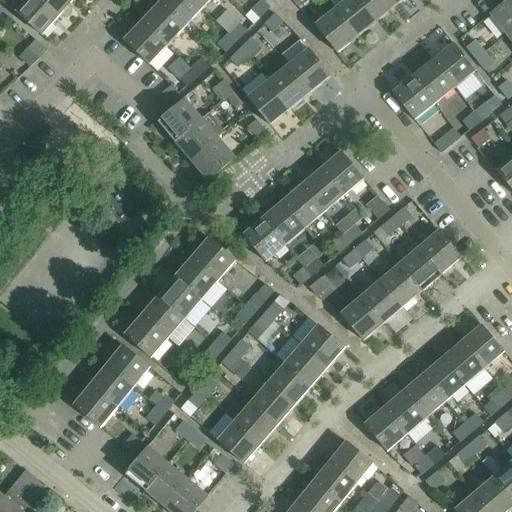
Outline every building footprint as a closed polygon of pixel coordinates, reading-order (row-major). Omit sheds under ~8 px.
[(59,17),(40,0),(27,0),(16,13),(42,36),(59,17)] [(74,0),(40,0),(59,17),(74,0)] [(202,10),(191,0),(162,0),(159,4),(184,28),(202,10)] [(211,0),(191,0),(202,10),(211,0)] [(270,8),(262,0),(251,11),(259,19),(270,8)] [(359,0),(346,0),(335,9),(357,37),(377,21),(359,0)] [(392,0),(359,0),(377,21),(396,5),(392,0)] [(511,0),(508,0),(490,15),(506,35),(511,30),(511,0)] [(184,28),(159,4),(141,23),(167,47),(184,28)] [(10,17),(0,9),(0,24),(2,26),(10,17)] [(335,9),(315,26),(337,53),(357,37),(335,9)] [(283,22),(275,14),(264,25),(272,33),(283,22)] [(167,47),(141,23),(124,41),(149,66),(167,47)] [(228,34),(237,42),(247,32),(238,23),(228,34)] [(237,42),(228,34),(217,45),(225,54),(237,42)] [(248,57),(248,58),(259,47),(251,38),(229,60),(240,49),(248,57)] [(475,60),(485,52),(475,40),(465,48),(475,60)] [(39,59),(47,51),(35,41),(28,49),(39,59)] [(475,72),(453,45),(433,61),(455,89),(475,72)] [(237,69),(248,58),(248,57),(240,49),(229,60),(237,69)] [(308,50),(288,66),(310,94),(330,77),(308,50)] [(494,65),(485,52),(475,60),(485,72),(494,65)] [(190,69),(199,77),(210,68),(202,58),(190,69)] [(455,89),(433,61),(413,77),(435,105),(455,89)] [(288,66),(268,82),(290,110),(310,94),(288,66)] [(199,77),(190,69),(178,79),(186,88),(199,77)] [(435,105),(413,77),(392,93),(415,121),(435,105)] [(224,100),(233,92),(224,80),(214,88),(224,100)] [(511,86),(507,81),(498,88),(507,100),(511,96),(511,86)] [(290,110),(268,82),(248,98),(270,126),(290,110)] [(176,96),(170,87),(160,96),(166,104),(176,96)] [(486,102),(473,112),(481,122),(502,105),(494,96),(486,103),(486,102)] [(184,100),(182,102),(157,122),(174,143),(201,120),(184,100)] [(511,122),(511,109),(510,107),(499,117),(507,126),(511,122)] [(481,122),(473,112),(461,122),(469,132),(481,122)] [(242,118),(224,123),(231,146),(241,142),(237,131),(245,128),(242,118)] [(218,139),(201,120),(174,143),(191,162),(218,139)] [(256,140),(265,133),(255,121),(247,128),(256,140)] [(454,129),(434,145),(441,154),(460,138),(454,129)] [(483,130),(471,140),(478,148),(490,139),(483,130)] [(235,159),(218,139),(191,162),(207,182),(235,159)] [(363,180),(341,153),(320,170),(343,197),(363,180)] [(511,157),(496,170),(511,190),(511,157)] [(343,197),(320,170),(301,186),(324,213),(343,197)] [(385,177),(377,183),(389,201),(398,195),(385,177)] [(324,213),(301,186),(282,202),(305,229),(324,213)] [(305,229),(282,202),(263,219),(286,246),(305,229)] [(389,210),(382,202),(370,212),(378,220),(389,210)] [(404,208),(394,216),(393,218),(400,226),(411,217),(404,208)] [(335,226),(343,235),(351,244),(362,235),(354,225),(352,226),(345,218),(335,226)] [(400,226),(393,218),(380,228),(388,237),(400,226)] [(263,219),(243,236),(266,263),(286,246),(263,219)] [(438,232),(419,248),(441,275),(461,259),(438,232)] [(351,244),(343,235),(331,244),(339,254),(351,244)] [(208,239),(192,258),(218,282),(235,262),(208,239)] [(354,251),(361,260),(373,250),(366,241),(354,251)] [(441,275),(419,248),(399,265),(422,292),(441,275)] [(361,260),(354,251),(342,261),(350,270),(354,266),(358,271),(365,265),(361,260)] [(316,257),(304,267),(312,277),(324,267),(316,257)] [(192,258),(175,278),(201,301),(218,282),(192,258)] [(399,265),(380,281),(402,308),(422,292),(399,265)] [(312,277),(304,267),(292,277),(300,287),(312,277)] [(175,278),(158,297),(184,320),(201,301),(175,278)] [(321,279),(309,289),(317,297),(328,287),(321,279)] [(380,281),(361,298),(383,325),(402,308),(380,281)] [(264,285),(246,306),(255,314),(273,293),(264,285)] [(158,297),(141,316),(168,340),(184,320),(158,297)] [(383,325),(361,298),(341,315),(363,342),(383,325)] [(264,314),(273,322),(283,310),(274,303),(264,314)] [(255,314),(246,306),(235,318),(244,326),(255,314)] [(273,322),(264,314),(248,333),(257,341),(267,330),(272,334),(279,327),(273,322)] [(168,340),(141,316),(124,336),(151,359),(168,340)] [(345,349),(318,326),(301,346),(327,369),(345,349)] [(504,353),(481,326),(461,343),(484,370),(504,353)] [(223,332),(212,344),(222,352),(232,341),(223,332)] [(241,340),(231,352),(240,360),(250,349),(241,340)] [(484,370),(461,343),(442,359),(465,386),(484,370)] [(222,352),(212,344),(202,356),(212,364),(222,352)] [(122,346),(106,366),(133,389),(150,369),(122,346)] [(327,369),(301,346),(284,365),(311,388),(327,369)] [(240,360),(231,352),(220,363),(230,372),(240,360)] [(465,386),(442,359),(423,376),(445,403),(465,386)] [(311,388),(284,365),(268,384),(294,407),(311,388)] [(133,389),(106,366),(90,386),(117,409),(133,389)] [(198,379),(189,371),(178,383),(188,391),(198,379)] [(423,376),(403,392),(426,419),(445,403),(423,376)] [(197,390),(207,398),(217,386),(208,378),(197,390)] [(511,383),(502,392),(510,401),(511,399),(511,383)] [(294,407),(268,384),(251,403),(278,426),(294,407)] [(117,409),(90,386),(73,406),(100,429),(117,409)] [(207,398),(197,390),(188,402),(197,410),(207,398)] [(147,401),(155,408),(164,416),(175,403),(165,395),(161,395),(161,396),(156,392),(147,401)] [(426,419),(403,392),(384,408),(407,435),(426,419)] [(510,401),(502,392),(483,408),(490,417),(510,401)] [(251,403),(234,422),(261,446),(278,426),(251,403)] [(164,416),(155,408),(145,419),(155,427),(164,416)] [(384,408),(364,425),(387,452),(407,435),(384,408)] [(511,424),(511,420),(506,413),(494,423),(502,433),(511,424)] [(188,442),(196,433),(174,414),(166,423),(188,442)] [(464,424),(472,434),(483,424),(476,414),(464,424)] [(261,446),(234,422),(217,442),(244,465),(261,446)] [(472,434),(464,424),(452,434),(460,444),(472,434)] [(196,433),(188,442),(198,451),(206,442),(196,433)] [(123,447),(132,454),(141,442),(133,435),(123,447)] [(467,446),(475,456),(487,446),(479,436),(467,446)] [(346,442),(330,462),(357,485),(373,465),(346,442)] [(475,456),(467,446),(455,456),(463,465),(475,456)] [(425,457),(433,466),(445,456),(437,447),(425,457)] [(145,491),(168,465),(147,448),(125,475),(145,491)] [(226,474),(233,466),(221,456),(214,465),(226,474)] [(433,466),(425,457),(413,466),(421,476),(433,466)] [(511,461),(493,478),(511,499),(511,461)] [(330,462),(313,482),(341,504),(357,485),(330,462)] [(188,481),(168,465),(145,491),(165,508),(188,481)] [(4,498),(0,494),(0,511),(7,511),(35,479),(25,471),(4,498)] [(437,473),(425,483),(432,491),(444,481),(437,473)] [(507,511),(511,508),(511,499),(493,478),(474,494),(489,511),(507,511)] [(35,479),(7,511),(22,511),(44,486),(35,479)] [(188,481),(165,508),(169,511),(195,511),(207,497),(188,481)] [(334,511),(341,504),(313,482),(297,502),(309,511),(334,511)] [(379,503),(388,510),(398,499),(388,491),(379,503)] [(489,511),(474,494),(455,511),(489,511)] [(411,511),(417,504),(409,497),(399,509),(402,511),(411,511)] [(309,511),(297,502),(288,511),(309,511)] [(387,511),(388,510),(379,503),(370,511),(387,511)]
